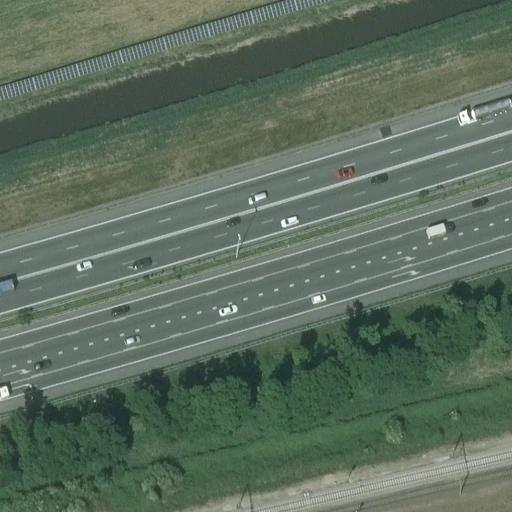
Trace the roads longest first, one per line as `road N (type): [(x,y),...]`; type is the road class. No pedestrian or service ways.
road 1 (motorway): [(511,123),(0,277)]
road 2 (motorway): [(0,360),(511,210)]
